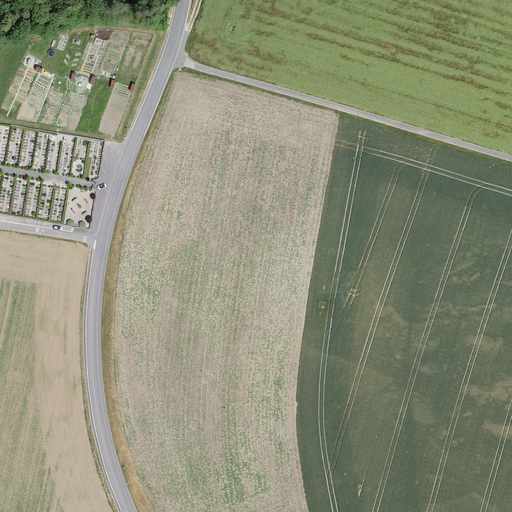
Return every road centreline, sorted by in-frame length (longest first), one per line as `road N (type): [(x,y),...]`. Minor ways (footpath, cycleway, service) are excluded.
road 1 (track): [(184,57),(511,152)]
road 2 (tertiary): [(101,240),(98,411),(131,511)]
road 3 (tertiary): [(101,240),(183,0)]
